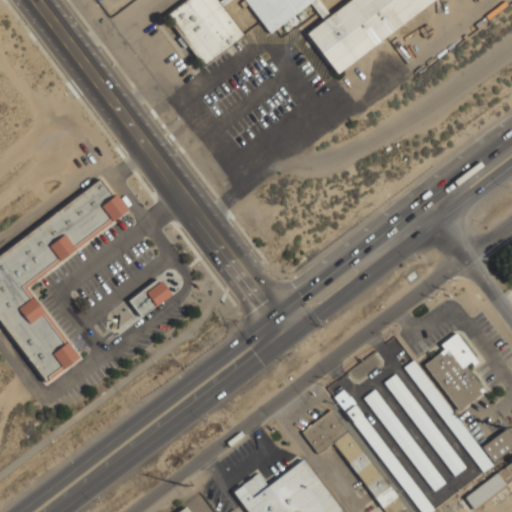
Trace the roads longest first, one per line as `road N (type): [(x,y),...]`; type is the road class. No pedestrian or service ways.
road 1 (primary): [(511,134),(14,511)]
road 2 (primary): [(60,511),(511,166)]
road 3 (residential): [(136,511),(511,218)]
road 4 (tertiary): [(288,336),(34,0)]
road 5 (residential): [(423,202),(511,311)]
